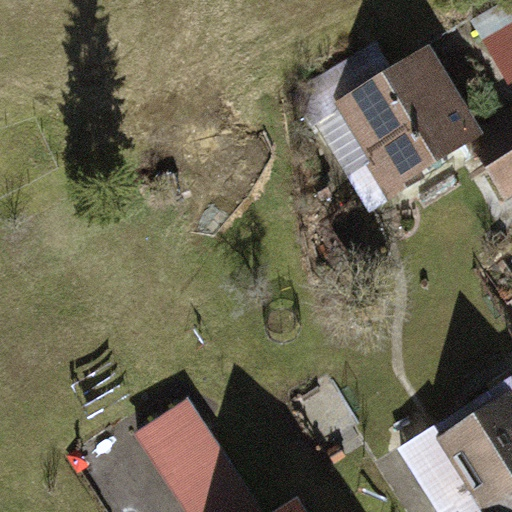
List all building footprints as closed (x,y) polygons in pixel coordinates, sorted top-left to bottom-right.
[(511,31),(492,39),(509,87),(511,85),(511,31)] [(424,55),(348,109),(401,183),(477,130),(424,55)] [(511,116),(474,143),(511,197),(511,116)] [(203,511),(270,511),(192,401),(147,433),(203,511)] [(511,511),(511,422),(501,407),(441,449),(486,511),(511,511)]
